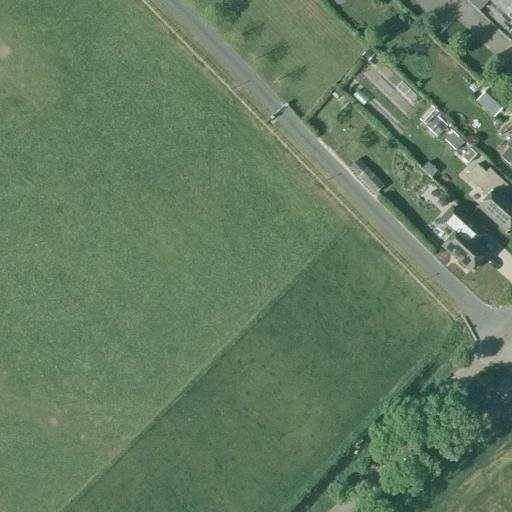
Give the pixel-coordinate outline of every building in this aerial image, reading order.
[(511,0),(487,0),(511,22),(511,0)] [(475,100),(493,117),(506,102),(488,86),(475,100)] [(418,117),(425,124),(436,112),(429,106),(418,117)] [(425,126),(435,136),(446,125),(435,115),(425,126)] [(444,141),(454,151),(463,142),(453,132),(444,141)] [(511,167),(511,140),(507,146),(509,147),(500,157),(511,167)] [(460,156),(467,163),(476,154),(468,147),(460,156)] [(346,166),(372,193),(381,184),(355,157),(346,166)] [(475,163),(464,175),(487,197),(478,206),(506,231),(511,224),(511,206),(499,195),(508,186),(489,168),(485,172),(475,163)] [(450,237),(442,245),(470,271),(485,254),(465,235),(473,226),(452,208),(436,225),(450,237)]
